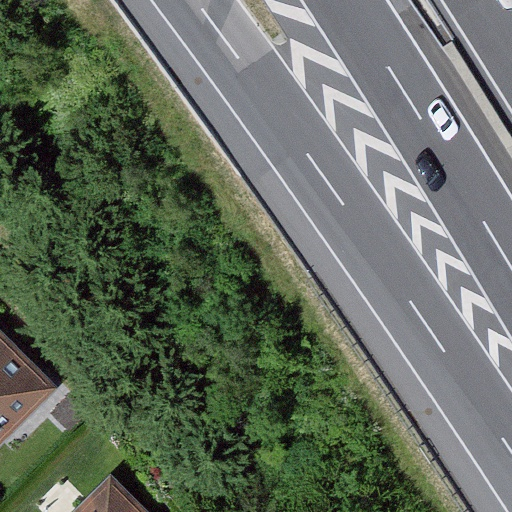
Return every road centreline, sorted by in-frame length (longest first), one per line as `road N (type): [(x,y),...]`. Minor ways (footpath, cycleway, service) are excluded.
road 1 (motorway): [(194,0),(511,455)]
road 2 (motorway): [(341,0),(511,275)]
